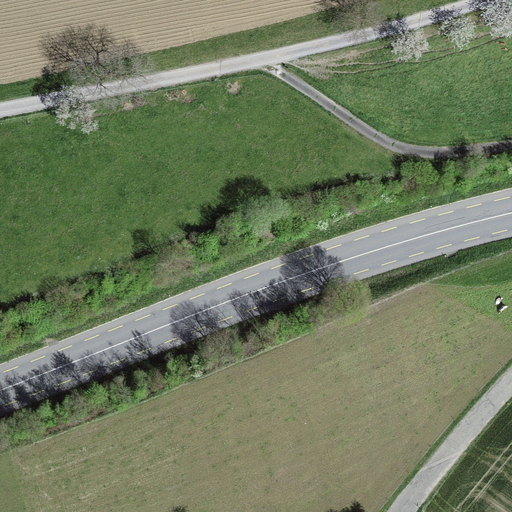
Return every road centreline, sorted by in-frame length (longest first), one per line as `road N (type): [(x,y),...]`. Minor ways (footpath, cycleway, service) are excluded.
road 1 (primary): [(0,389),(360,254),(511,213)]
road 2 (track): [(0,110),(369,40),(497,0)]
road 3 (track): [(266,62),(409,157),(511,149)]
road 4 (unclassified): [(511,387),(406,511)]
